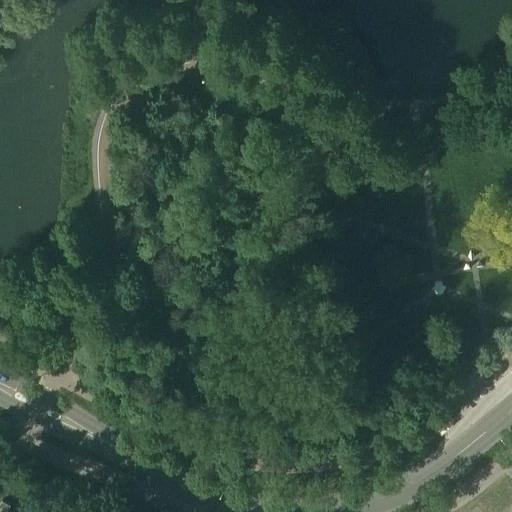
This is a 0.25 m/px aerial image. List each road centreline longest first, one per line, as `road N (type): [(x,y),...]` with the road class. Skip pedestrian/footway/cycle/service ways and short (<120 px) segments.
road 1 (tertiary): [(0,389),(199,491),(270,511)]
road 2 (tertiary): [(332,511),(418,483),(511,410)]
